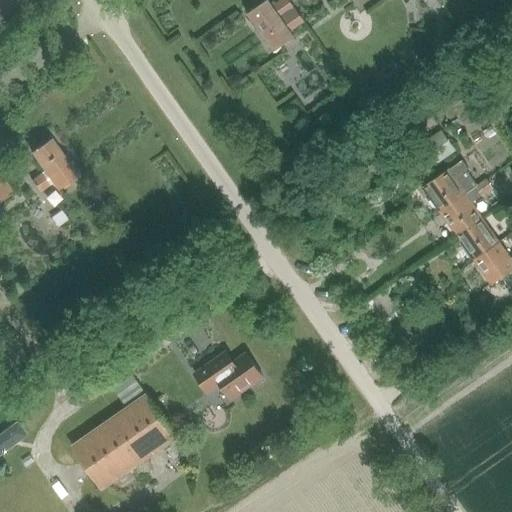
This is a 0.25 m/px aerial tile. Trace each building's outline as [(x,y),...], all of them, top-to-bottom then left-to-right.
[(292,37),(288,32),(301,23),(285,0),(281,0),(271,8),(266,1),(247,15),(272,51),(292,37)] [(50,17),(44,21),(47,25),(53,21),(50,17)] [(440,132),(414,150),(428,170),(454,152),(440,132)] [(55,189),(74,175),(49,139),(30,153),(43,171),(29,181),(37,192),(51,182),(55,189)] [(439,213),(476,187),(459,163),(422,189),(422,190),(423,190),(439,213)] [(0,201),(13,193),(0,174),(0,201)] [(456,237),(480,219),(472,207),(494,192),(485,180),(476,187),(439,213),(456,237)] [(498,220),(508,213),(510,212),(503,202),(491,210),(498,220)] [(473,261),(497,243),(480,219),(456,237),(473,261)] [(497,243),(473,261),(489,284),(488,284),(489,285),(500,278),(507,287),(511,283),(511,257),(509,260),(497,243)] [(199,326),(178,336),(190,359),(211,349),(199,326)] [(261,377),(244,353),(230,362),(223,352),(192,373),(206,393),(218,384),(229,400),(261,377)] [(101,490),(175,438),(145,395),(71,448),(101,490)] [(120,511),(139,511),(133,502),(120,511)]
